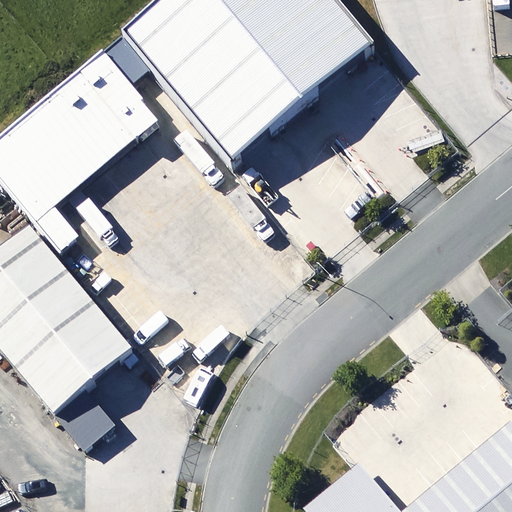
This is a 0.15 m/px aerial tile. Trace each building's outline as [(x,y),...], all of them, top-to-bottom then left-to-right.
[(366,51),(323,0),(170,0),(120,42),(227,169),(366,51)] [(146,78),(118,45),(0,143),(0,186),(59,257),(81,239),(56,209),(157,125),(130,92),(146,78)] [(28,235),(0,258),(0,357),(51,419),(128,355),(28,235)] [(89,401),(60,425),(83,454),(113,430),(89,401)] [(304,511),(305,511),(511,511),(511,431),(509,427),(405,511),(392,511),(356,468),(304,511)]
